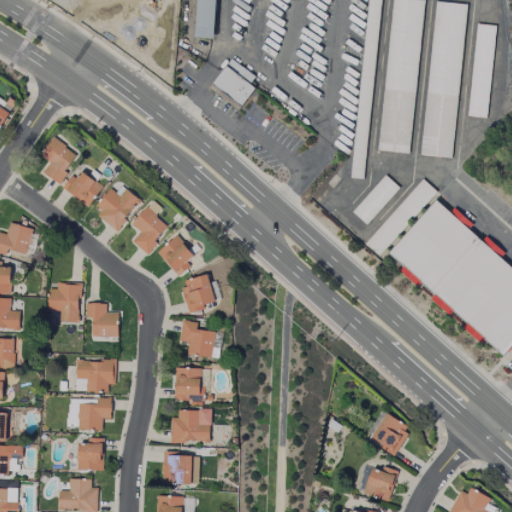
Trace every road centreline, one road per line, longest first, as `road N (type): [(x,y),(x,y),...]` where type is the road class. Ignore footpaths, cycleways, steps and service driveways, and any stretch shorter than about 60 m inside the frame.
road 1 (primary): [(0,41),(183,171),(511,470)]
road 2 (primary): [(511,424),(179,124),(0,2)]
road 3 (residential): [(128,511),(151,301),(0,180)]
road 4 (residential): [(81,55),(0,171)]
road 5 (residential): [(496,409),(441,468),(415,511)]
